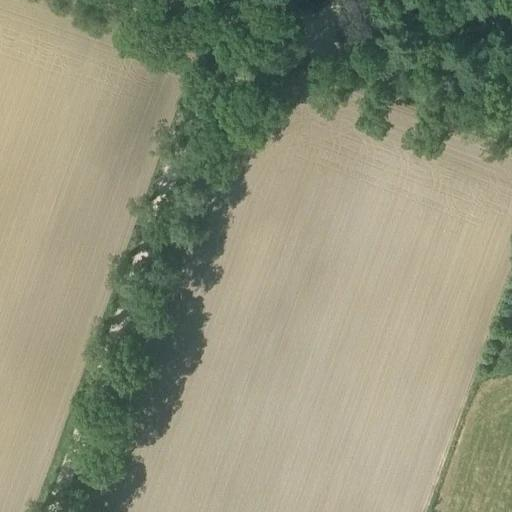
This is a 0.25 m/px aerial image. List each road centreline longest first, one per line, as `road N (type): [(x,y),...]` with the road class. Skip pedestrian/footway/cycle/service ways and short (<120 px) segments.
road 1 (track): [(50,511),(189,124),(215,92),(292,40)]
road 2 (unclassified): [(511,118),(179,0)]
